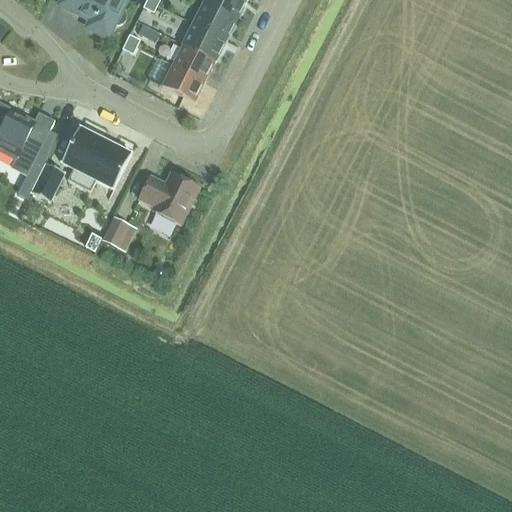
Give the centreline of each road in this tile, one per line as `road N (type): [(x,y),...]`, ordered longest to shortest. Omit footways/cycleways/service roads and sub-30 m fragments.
road 1 (residential): [(219,147),(294,0)]
road 2 (residential): [(219,147),(195,147),(80,91)]
road 3 (residential): [(80,91),(54,53),(0,2)]
